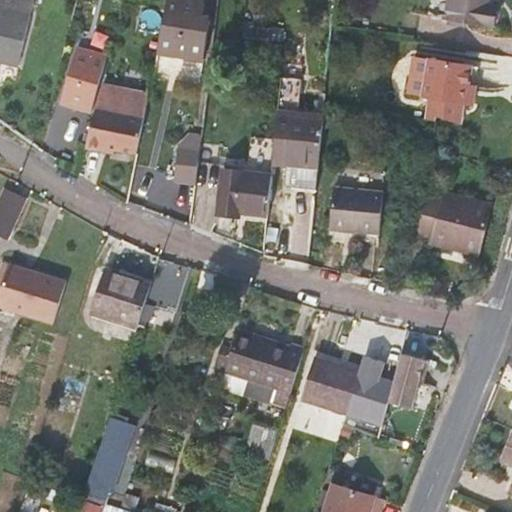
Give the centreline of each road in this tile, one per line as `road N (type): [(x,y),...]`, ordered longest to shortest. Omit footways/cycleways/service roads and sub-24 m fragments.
road 1 (residential): [(495,325),(328,298),(187,245),(43,175),(0,144)]
road 2 (residential): [(421,511),(495,325)]
